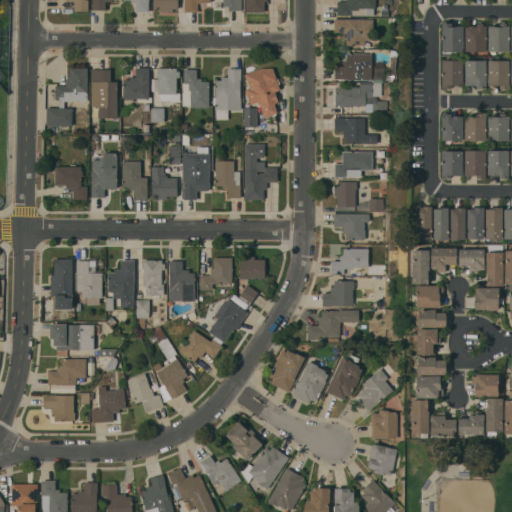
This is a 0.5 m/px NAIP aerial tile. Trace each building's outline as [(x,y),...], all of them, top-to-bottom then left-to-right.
[(88,0),(88,11),(74,10),(74,0),(88,0)] [(105,1),(105,9),(92,9),(92,0),(112,0),(112,1),(105,1)] [(149,0),(149,11),(135,11),(135,2),(131,2),(131,0),(149,0)] [(153,0),(178,0),(178,8),(172,8),(172,11),(158,11),(158,8),(153,8),(153,0)] [(184,0),(211,0),(211,2),(205,2),(205,3),(199,3),(199,2),(197,2),(198,11),(184,11),(184,0)] [(242,0),(242,9),(229,9),(229,5),(223,5),(223,0),(242,0)] [(246,0),(265,0),(265,11),(246,11),(246,0)] [(375,0),(375,7),(373,7),(373,15),(350,15),(350,14),(337,14),(337,0),(346,1),(346,0),(375,0)] [(373,18),(373,39),(365,39),(365,44),(346,44),(346,39),(343,39),(343,32),(334,31),(334,18),(373,18)] [(463,50),(442,50),(442,21),(447,21),(447,22),(452,22),(452,25),(457,26),(457,25),(464,25),(463,50)] [(486,50),(465,50),(465,26),(468,26),(468,25),(475,25),(475,26),(477,26),(477,22),(483,22),(483,24),(486,24),(486,50)] [(488,51),(488,25),(494,25),(500,25),(500,22),(507,22),(507,25),(509,25),(509,51),(488,51)] [(372,53),(371,79),(347,79),(347,78),(334,78),(335,65),(344,65),(344,59),(346,59),(347,52),(372,53)] [(463,59),(463,85),(454,85),(454,84),(452,84),(452,87),(447,87),(447,88),(442,88),(442,59),(463,59)] [(486,59),(486,88),(482,88),(482,87),(477,87),(477,84),(475,84),(475,85),(468,85),(468,84),(465,84),(465,59),(486,59)] [(488,60),(509,59),(509,88),(504,88),(500,88),(500,84),(498,84),(488,84),(488,60)] [(87,100),(64,100),(64,107),(72,107),(72,125),(46,125),(47,106),(59,106),(59,99),(55,99),(55,85),(66,85),(66,78),(69,78),(69,67),(87,67),(87,100)] [(149,98),(131,98),(131,99),(124,99),(124,98),(123,98),(123,76),(136,76),(136,67),(149,67),(149,98)] [(158,93),(158,76),(156,76),(156,73),(158,73),(158,67),(176,67),(176,70),(179,70),(179,77),(176,77),(176,92),(180,92),(180,101),(161,101),(158,93)] [(228,109),(228,119),(216,118),(216,109),(215,109),(215,104),(214,104),(214,96),(215,96),(215,79),(221,79),(221,76),(227,76),(227,67),(241,67),(241,80),(240,97),(241,97),(241,109),(228,109)] [(280,89),(275,91),(278,99),(277,102),(274,103),(277,112),(264,116),(260,103),(258,104),(257,101),(250,104),(247,95),(247,96),(245,91),(246,91),(245,88),(249,87),(245,73),(262,67),(273,67),(280,89)] [(117,117),(98,117),(98,106),(91,106),(91,68),(110,68),(110,81),(117,81),(117,117)] [(181,105),(181,82),(184,82),(184,68),(197,68),(197,77),(201,77),(201,80),(209,80),(209,106),(190,106),(190,105),(181,105)] [(378,100),(387,100),(387,113),(372,113),(372,102),(365,102),(365,105),(345,104),(345,106),(341,106),(341,105),(335,105),(335,86),(338,86),(338,83),(345,83),(345,86),(359,86),(359,83),(372,83),(372,84),(373,84),(373,82),(381,82),(381,95),(376,95),(378,100)] [(257,126),(244,126),(244,106),(257,107),(257,126)] [(164,107),(164,121),(151,121),(151,107),(164,107)] [(463,140),(441,139),(442,115),(445,115),(445,112),(452,113),(451,115),(463,115),(463,140)] [(486,140),(465,140),(465,115),(475,115),(475,116),(477,116),(477,113),(481,113),(481,112),(486,112),(486,140)] [(509,140),(488,140),(488,115),(494,115),(494,116),(500,116),(500,113),(506,113),(506,115),(509,115),(509,140)] [(346,142),(346,136),(343,136),(343,130),(334,130),(334,117),(364,117),(364,134),(377,134),(377,142),(346,142)] [(245,143),(264,143),(264,157),(257,157),(257,160),(265,160),(265,166),(277,166),(277,181),(267,181),(267,188),(263,188),(263,198),(244,198),(245,143)] [(168,163),(168,145),(181,145),(181,163),(168,163)] [(209,187),(209,190),(197,190),(197,199),(183,199),(183,152),(197,152),(197,146),(208,146),(208,152),(210,152),(209,187)] [(465,149),(486,149),(486,178),(482,178),(482,177),(476,177),(476,174),(465,174),(465,149)] [(509,149),(509,175),(506,175),(506,178),(499,178),(499,174),(497,174),(497,175),(491,175),(491,174),(488,174),(488,149),(509,149)] [(372,150),(372,169),(361,169),(361,176),(334,176),(334,163),(343,163),(343,158),(346,158),(346,150),(372,150)] [(463,175),(453,175),(453,174),(451,174),(451,178),(441,178),(442,150),(463,150),(463,175)] [(117,188),(104,188),(104,197),(91,196),(92,159),(99,159),(99,156),(104,156),(104,152),(117,152),(117,188)] [(147,198),(134,198),(134,189),(129,189),(129,186),(122,186),(122,160),(141,160),(140,176),(147,176),(147,198)] [(215,160),(234,160),(234,170),(240,170),(240,184),(241,184),(241,197),(227,197),(227,188),(222,188),(222,184),(215,184),(215,160)] [(81,166),(81,170),(82,170),(82,176),(81,176),(81,185),(87,185),(87,198),(72,198),(72,188),(65,188),(65,184),(55,184),(55,165),(81,166)] [(167,195),(167,198),(157,198),(157,196),(152,196),(152,166),(164,166),(164,172),(166,172),(166,174),(167,174),(167,177),(177,177),(177,195),(167,195)] [(337,206),(337,195),(334,195),(334,186),(337,186),(337,180),(356,180),(356,188),(355,188),(355,206),(337,206)] [(383,198),(383,210),(369,210),(369,198),(383,198)] [(432,238),(416,237),(417,206),(424,206),(424,205),(432,205),(432,238)] [(465,239),(450,239),(451,208),(457,208),(457,206),(466,207),(465,239)] [(484,238),(467,238),(467,208),(474,208),(475,206),(484,207),(484,238)] [(502,238),(485,238),(486,208),(493,208),(493,206),(503,207),(502,238)] [(449,239),(433,239),(434,208),(442,208),(442,207),(449,207),(449,239)] [(369,213),(369,221),(364,221),(364,229),(365,229),(365,237),(364,237),(364,239),(345,239),(345,232),(342,232),(342,226),(333,226),(333,212),(369,213)] [(487,285),(487,273),(486,273),(486,251),(487,251),(487,244),(503,244),(504,285),(487,285)] [(457,247),(457,263),(445,263),(445,271),(437,271),(437,268),(432,268),(432,247),(457,247)] [(368,248),(368,266),(361,266),(361,273),(348,273),(348,268),(344,268),(344,273),(331,273),(331,260),(340,260),(340,254),(343,254),(343,248),(368,248)] [(484,248),(484,268),(483,268),(483,269),(479,269),(479,272),(469,272),(469,265),(459,265),(459,248),(484,248)] [(430,269),(428,269),(428,274),(429,274),(429,283),(412,283),(412,249),(430,249),(430,269)] [(248,277),(248,278),(239,278),(240,258),(242,258),(242,255),(254,255),(254,258),(265,258),(265,277),(248,277)] [(232,282),(228,282),(228,284),(222,284),(222,282),(212,282),(212,289),(199,289),(199,274),(210,274),(210,267),(213,267),(213,256),(232,256),(232,282)] [(72,309),(55,309),(55,307),(53,307),(53,297),(51,297),(51,274),(54,274),(54,258),(72,258),(72,309)] [(83,290),(76,290),(76,259),(90,260),(90,265),(96,266),(95,272),(103,272),(102,297),(83,297),(83,290)] [(134,306),(120,306),(120,297),(113,297),(113,296),(113,291),(109,292),(109,290),(108,290),(108,271),(114,271),(114,268),(120,268),(120,259),(134,259),(134,306)] [(142,268),(142,265),(143,259),(162,259),(162,263),(165,263),(164,269),(162,269),(161,278),(162,278),(162,282),(161,282),(161,283),(164,283),(164,295),(159,295),(159,296),(157,296),(157,295),(156,295),(156,296),(152,296),(152,295),(146,295),(146,285),(142,285),(142,273),(142,268)] [(195,300),(170,300),(170,272),(169,272),(169,260),(182,260),(182,268),(189,268),(189,271),(195,271),(195,300)] [(354,280),(354,288),(353,288),(352,305),(332,305),(322,305),(322,292),(331,292),(331,286),(334,286),(334,280),(354,280)] [(258,291),(250,304),(238,296),(247,284),(258,291)] [(439,284),(439,286),(444,286),(444,294),(440,294),(440,307),(417,306),(417,293),(416,293),(416,284),(439,284)] [(477,287),(499,287),(499,294),(504,294),(504,304),(498,304),(498,308),(474,308),(474,304),(475,304),(475,296),(472,296),(472,288),(477,288),(477,287)] [(248,311),(235,329),(233,328),(224,341),(209,331),(218,317),(214,315),(224,300),(229,298),(248,311)] [(136,317),(136,314),(135,314),(136,299),(149,299),(149,314),(149,317),(136,317)] [(418,326),(418,316),(419,316),(419,309),(429,309),(429,308),(436,308),(436,312),(446,312),(448,312),(448,325),(446,325),(446,326),(418,326)] [(340,335),(319,336),(319,339),(307,339),(307,324),(318,324),(318,316),(321,316),(321,310),(339,310),(339,309),(359,309),(359,321),(342,321),(340,322),(340,335)] [(196,316),(189,318),(187,313),(194,310),(196,316)] [(111,316),(116,321),(112,326),(111,325),(107,321),(111,316)] [(65,349),(56,349),(56,345),(53,345),(53,338),(50,338),(50,323),(99,324),(98,333),(94,332),(94,349),(66,348),(66,349),(65,349)] [(152,330),(160,326),(163,330),(156,335),(152,330)] [(417,353),(417,328),(432,328),(437,328),(437,333),(440,333),(440,342),(437,342),(437,343),(433,342),(433,354),(417,353)] [(194,329),(210,340),(212,338),(223,345),(215,357),(205,350),(200,357),(198,356),(195,361),(179,351),(180,350),(179,349),(183,342),(184,343),(194,329)] [(163,330),(166,335),(159,340),(156,335),(163,330)] [(164,401),(159,387),(164,383),(157,372),(171,363),(170,362),(170,361),(168,358),(168,359),(166,356),(165,357),(158,344),(157,342),(167,336),(177,353),(174,354),(177,358),(177,357),(188,374),(183,378),(185,380),(182,382),(187,389),(172,398),(172,397),(164,401)] [(113,355),(99,355),(99,347),(117,348),(113,355)] [(271,382),(273,378),(268,376),(278,356),(282,349),(286,351),(287,349),(296,353),(296,352),(305,357),(294,379),(295,379),(288,391),(271,382)] [(326,391),(331,378),(332,379),(342,356),(347,358),(349,353),(359,357),(356,364),(359,365),(358,367),(362,369),(359,376),(360,377),(354,388),(353,388),(349,396),(346,394),(344,399),(326,391)] [(113,355),(117,358),(118,361),(115,368),(106,369),(103,369),(113,355)] [(418,374),(418,363),(419,363),(419,357),(429,357),(429,356),(436,356),(436,359),(446,359),(446,360),(448,360),(448,373),(445,373),(445,374),(418,374)] [(86,358),(86,376),(77,376),(77,378),(76,378),(76,383),(48,383),(48,370),(57,370),(57,365),(60,365),(60,358),(86,358)] [(291,394),(297,382),(298,382),(309,360),(318,364),(317,366),(326,370),(325,372),(328,374),(325,381),(316,401),(310,398),(309,401),(310,401),(309,403),(291,394)] [(159,361),(162,366),(155,370),(153,365),(159,361)] [(393,389),(368,410),(358,398),(361,396),(358,393),(366,387),(363,383),(365,381),(377,371),(377,370),(380,367),(380,368),(388,361),(395,370),(387,376),(388,377),(385,379),(393,389)] [(127,379),(145,372),(150,388),(151,387),(154,395),(160,393),(164,405),(146,412),(142,400),(135,403),(127,379)] [(498,396),(475,395),(475,382),(472,382),(472,373),(499,374),(498,396)] [(416,397),(417,375),(440,375),(440,380),(441,380),(441,387),(443,387),(443,396),(439,396),(439,397),(416,397)] [(93,422),(92,408),(99,407),(98,391),(99,391),(98,386),(106,385),(106,390),(116,390),(116,388),(123,388),(123,389),(124,389),(125,407),(119,408),(119,412),(117,412),(116,411),(113,411),(114,420),(93,422)] [(74,411),(75,411),(75,419),(55,419),(55,413),(52,413),(52,407),(43,406),(43,393),(55,393),(55,394),(74,394),(74,411)] [(89,393),(89,403),(81,403),(81,393),(89,393)] [(503,431),(496,431),(496,437),(487,437),(487,430),(485,430),(485,410),(487,410),(487,397),(503,397),(503,431)] [(412,432),(412,399),(428,399),(428,407),(428,410),(429,410),(429,432),(428,432),(428,437),(421,437),(420,432),(412,432)] [(397,438),(371,437),(371,413),(373,413),(373,412),(379,412),(379,409),(387,409),(387,410),(397,410),(397,438)] [(458,434),(458,417),(469,417),(469,410),(479,410),(479,413),(482,413),(482,414),(484,414),(484,420),(484,434),(458,434)] [(456,435),(439,435),(439,437),(431,437),(431,419),(430,419),(430,414),(437,414),(437,411),(446,411),(446,419),(456,419),(456,435)] [(233,446),(235,444),(226,434),(239,421),(246,428),(248,426),(264,442),(247,460),(233,446)] [(392,474),(383,472),(383,474),(374,472),(374,469),(369,468),(369,466),(367,466),(372,442),(376,443),(386,446),(397,448),(392,474)] [(240,470),(248,462),(252,465),(266,446),(270,449),(273,445),(277,448),(289,457),(267,488),(259,482),(259,481),(252,476),(248,482),(240,470)] [(199,462),(210,454),(215,461),(219,459),(220,462),(227,457),(242,479),(226,490),(220,481),(214,485),(199,462)] [(217,511),(199,511),(196,505),(192,506),(189,500),(193,498),(193,497),(184,501),(175,482),(172,484),(168,473),(181,467),(185,477),(193,473),(194,476),(200,474),(217,511)] [(287,467),(304,477),(302,481),(306,483),(291,510),(287,507),(286,509),(277,504),(277,505),(268,500),(287,467)] [(173,511),(145,511),(141,491),(147,489),(146,486),(152,485),(150,476),(163,473),(167,494),(170,493),(173,511)] [(395,502),(394,503),(399,508),(395,511),(370,511),(366,508),(367,507),(365,505),(368,502),(361,494),(364,492),(361,489),(373,478),(395,502)] [(67,510),(69,510),(69,511),(43,511),(43,508),(42,508),(42,486),(41,486),(41,481),(42,481),(42,480),(55,480),(55,489),(60,489),(60,492),(67,493),(67,510)] [(72,511),(72,493),(78,493),(78,490),(84,490),(84,481),(98,482),(97,491),(97,511),(72,511)] [(21,511),(21,504),(12,504),(12,483),(38,483),(38,504),(36,504),(36,511),(21,511)] [(107,511),(107,498),(106,498),(106,495),(103,495),(102,484),(117,483),(117,493),(122,493),(126,493),(126,496),(132,496),(132,511),(107,511)] [(330,501),(329,501),(329,511),(304,511),(304,503),(305,503),(305,500),(310,500),(310,490),(314,490),(314,487),(330,487),(330,501)] [(334,511),(334,487),(350,487),(350,491),(354,491),(354,501),(358,501),(358,504),(359,504),(359,511),(334,511)]
